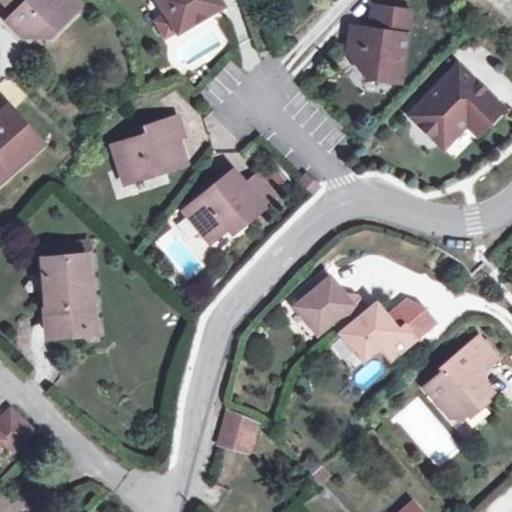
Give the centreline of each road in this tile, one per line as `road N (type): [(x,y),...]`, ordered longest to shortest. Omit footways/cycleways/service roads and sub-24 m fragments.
road 1 (residential): [(176,504),(203,366),(223,320),(318,218),(347,201)]
road 2 (residential): [(176,504),(107,476),(0,371)]
road 3 (residential): [(347,201),(370,200),(413,218),(472,217),(511,197)]
road 4 (residential): [(347,201),(246,100)]
